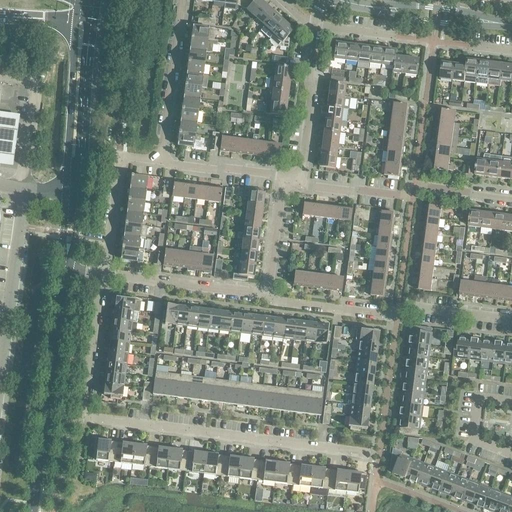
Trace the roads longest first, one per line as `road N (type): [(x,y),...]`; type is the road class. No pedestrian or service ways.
road 1 (residential): [(379,455),(88,415),(83,403),(102,274)]
road 2 (residential): [(511,320),(418,308),(379,316),(268,295)]
road 3 (residential): [(511,197),(428,187),(414,199),(298,178)]
road 4 (unclassified): [(31,511),(61,300)]
road 5 (unclassified): [(79,194),(96,9)]
road 6 (unclassified): [(0,365),(24,187)]
road 7 (tertiary): [(511,24),(337,0)]
road 8 (unclassified): [(76,17),(65,192)]
road 9 (residential): [(268,295),(102,274)]
road 10 (residential): [(161,160),(181,0)]
road 11 (residential): [(298,178),(314,25)]
road 12 (residential): [(284,176),(161,160)]
road 13 (residential): [(268,295),(284,176)]
